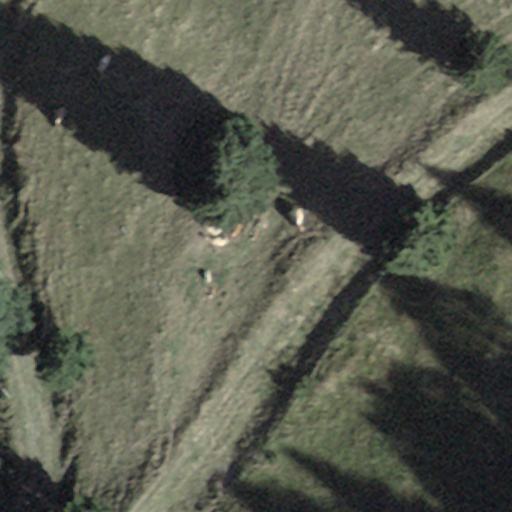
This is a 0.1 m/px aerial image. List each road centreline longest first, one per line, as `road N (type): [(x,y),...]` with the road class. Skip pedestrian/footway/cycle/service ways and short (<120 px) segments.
road 1 (track): [(164,511),(328,283),(425,180),(511,122)]
road 2 (track): [(0,300),(45,446),(35,511)]
